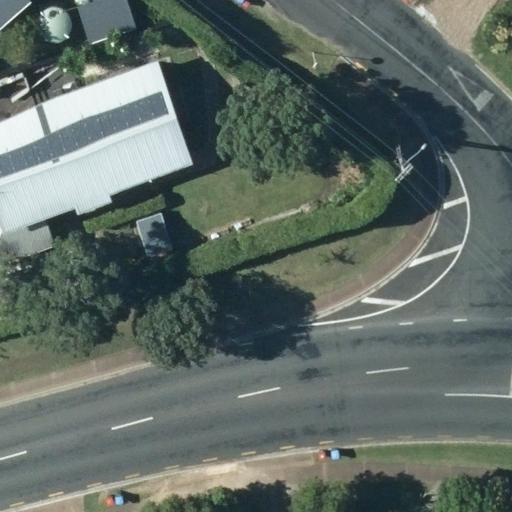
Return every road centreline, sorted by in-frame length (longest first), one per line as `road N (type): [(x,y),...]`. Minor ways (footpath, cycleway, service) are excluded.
road 1 (secondary): [(511,374),(379,371),(221,398),(0,457)]
road 2 (residential): [(511,175),(452,97),(328,0)]
